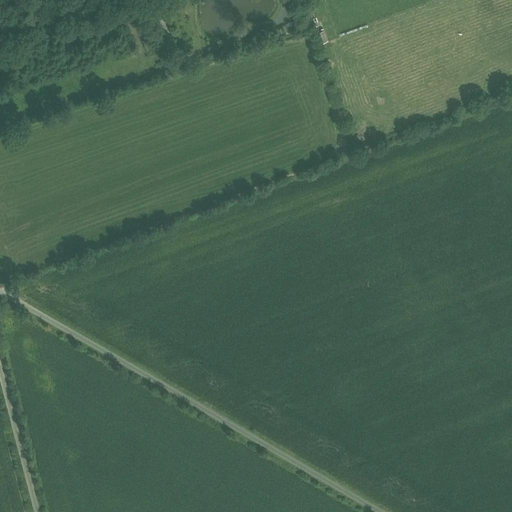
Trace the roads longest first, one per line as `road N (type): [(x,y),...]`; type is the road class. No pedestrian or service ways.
road 1 (unclassified): [(0,290),(380,511)]
road 2 (unclassified): [(0,370),(37,511)]
